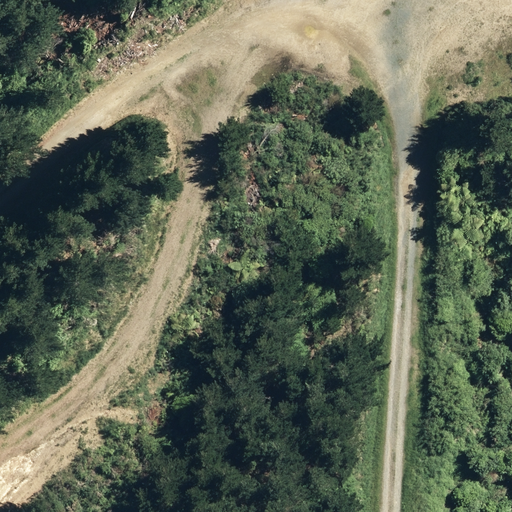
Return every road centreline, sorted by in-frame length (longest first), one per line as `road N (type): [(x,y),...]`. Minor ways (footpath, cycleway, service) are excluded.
road 1 (track): [(0,491),(58,432),(165,277),(203,157),(210,39)]
road 2 (track): [(352,44),(468,0)]
